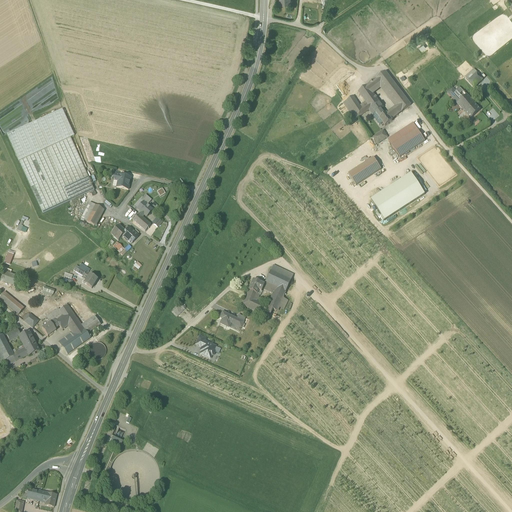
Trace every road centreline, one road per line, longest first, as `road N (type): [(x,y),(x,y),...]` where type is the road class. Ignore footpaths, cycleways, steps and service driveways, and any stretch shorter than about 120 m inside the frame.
road 1 (primary): [(263,18),(252,75),(129,347)]
road 2 (track): [(507,511),(294,274)]
road 3 (unclassified): [(511,115),(448,151),(384,68),(355,68),(314,30),(263,18)]
road 4 (unclassified): [(109,393),(0,304)]
